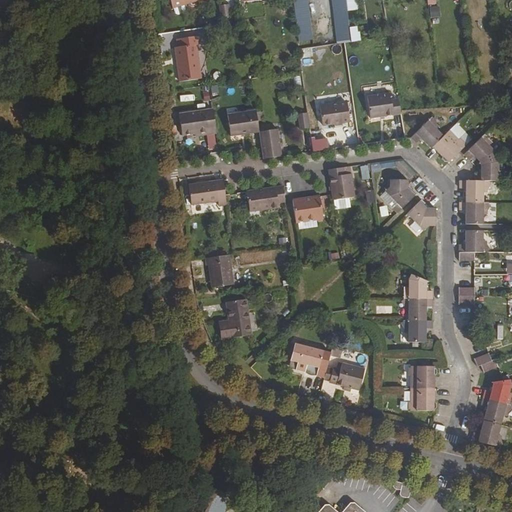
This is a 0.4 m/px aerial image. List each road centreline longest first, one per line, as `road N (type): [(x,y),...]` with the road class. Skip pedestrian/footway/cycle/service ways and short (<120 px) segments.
road 1 (residential): [(151,176),(411,153),(448,189),(447,327),(465,380),(447,465)]
road 2 (residential): [(447,465),(242,412),(219,399),(184,353),(168,311),(151,176)]
road 3 (residential): [(151,176),(124,0)]
